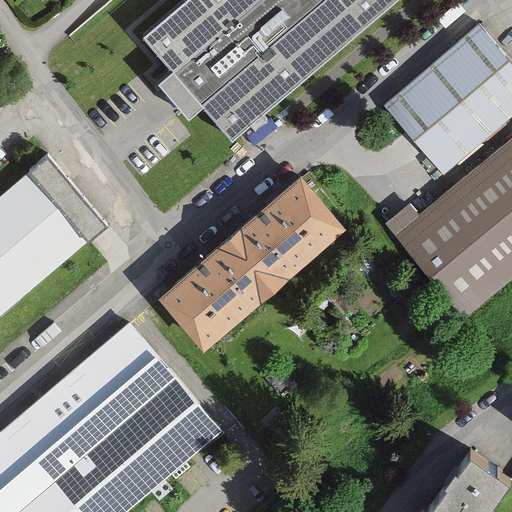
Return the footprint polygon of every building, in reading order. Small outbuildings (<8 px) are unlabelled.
[(177,0),(143,29),(172,62),(160,73),(175,90),(189,107),(203,95),(233,130),(386,0),(177,0)] [(511,111),(511,67),(480,29),(385,107),(439,172),(511,111)] [(511,271),(511,137),(417,214),(408,203),(386,221),(461,313),(511,271)] [(0,188),(0,312),(91,237),(108,222),(47,149),(28,165),(0,188)] [(343,231),(299,179),(164,290),(207,343),(343,231)] [(132,323),(0,433),(0,511),(121,511),(221,429),(132,323)] [(481,511),(506,477),(463,447),(418,511),(481,511)]
